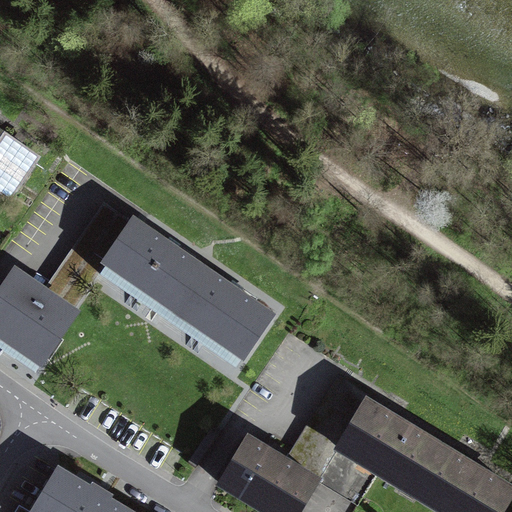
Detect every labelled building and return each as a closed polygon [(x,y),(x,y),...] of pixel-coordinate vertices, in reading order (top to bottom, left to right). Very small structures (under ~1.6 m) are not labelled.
[(0,188),(8,194),(32,159),(21,152),(24,147),(4,133),(0,138),(0,188)] [(106,262),(130,227),(105,211),(48,295),(73,312),(106,262)] [(174,309),(202,269),(134,222),(130,227),(106,262),(174,309)] [(202,269),(174,309),(243,356),(270,316),(202,269)] [(0,294),(0,334),(41,363),(75,313),(73,312),(48,295),(15,272),(0,294)] [(299,511),(322,475),(361,500),(377,473),(383,477),(386,471),(362,457),(360,460),(337,447),(365,401),(366,402),(371,394),(343,377),(300,450),(294,446),(285,461),(283,459),(283,458),(246,438),(219,484),(239,496),(242,491),(271,509),(269,511),(299,511)] [(360,460),(362,457),(386,471),(399,479),(397,483),(412,492),(440,447),(410,429),(411,427),(398,419),(397,421),(366,402),(365,401),(337,447),(360,460)] [(188,463),(195,468),(221,432),(213,426),(188,463)] [(440,447),(412,492),(428,501),(430,498),(453,511),(501,511),(511,495),(511,490),(482,473),(483,471),(470,463),(469,465),(440,447)] [(123,511),(105,501),(108,497),(94,489),(92,492),(58,472),(34,511),(28,511),(23,509),(20,511),(123,511)]
